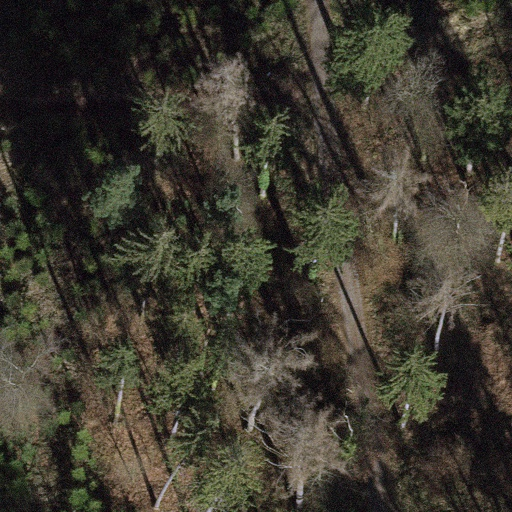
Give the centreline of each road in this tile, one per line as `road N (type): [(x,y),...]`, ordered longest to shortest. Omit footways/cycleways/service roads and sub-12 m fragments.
road 1 (track): [(380,511),(331,98)]
road 2 (track): [(331,98),(106,103),(0,116)]
